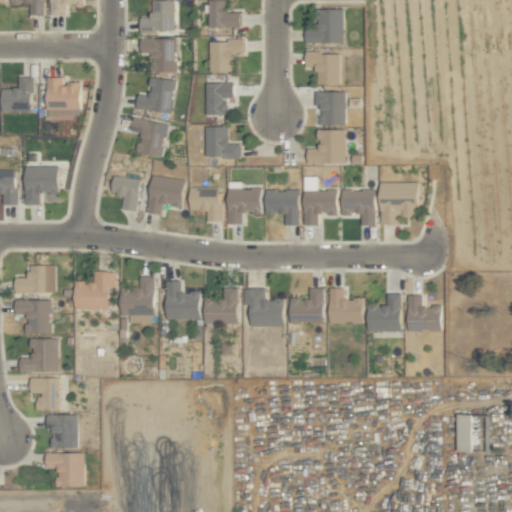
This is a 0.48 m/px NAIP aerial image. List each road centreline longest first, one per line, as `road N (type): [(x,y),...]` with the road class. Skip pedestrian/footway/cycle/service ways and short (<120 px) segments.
road 1 (residential): [(0,234),(79,236),(226,257),(412,254)]
road 2 (residential): [(112,0),(110,85),(79,236)]
